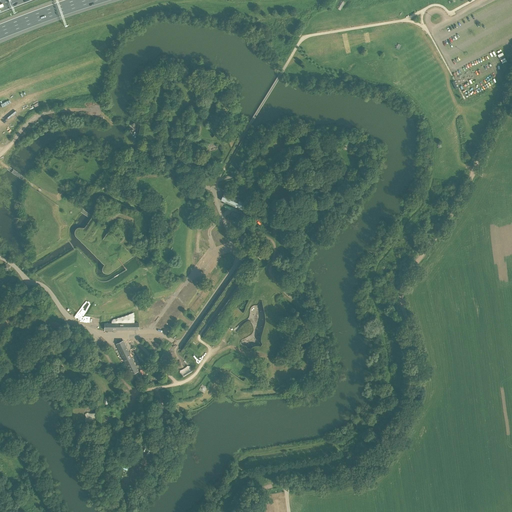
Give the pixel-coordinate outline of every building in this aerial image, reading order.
[(295,34),(294,35),(299,38),(304,29),(299,27),(298,28),(297,27),(297,29),(295,33),(294,34),(295,34)] [(221,200),(251,214),(255,206),(224,192),(221,200)] [(128,207),(113,200),(107,198),(104,196),(103,196),(101,196),(99,196),(99,197),(98,198),(97,199),(97,201),(97,202),(98,203),(99,205),(99,207),(92,217),(91,219),(84,228),(83,228),(79,228),(78,228),(77,228),(76,230),(75,231),(75,233),(75,235),(79,240),(104,265),(103,267),(102,269),(103,271),(104,272),(104,273),(106,274),(107,274),(108,274),(110,274),(111,272),(135,255),(136,254),(137,255),(139,257),(141,258),(143,258),(144,258),(145,257),(146,257),(146,256),(147,255),(147,253),(147,252),(146,250),(145,249),(143,248),(142,247),(147,230),(151,216),(151,215),(150,213),(149,212),(148,211),(147,210),(146,210),(145,210),(144,210),(143,210),(142,211),(141,212),(141,213),(128,207)] [(253,276),(299,309),(306,299),(290,288),(286,293),(275,285),(277,282),(256,267),(254,270),(244,263),(185,347),(190,353),(193,357),(214,372),(216,369),(227,377),(223,383),(239,394),(246,384),(199,351),(230,307),(234,353),(244,353),(253,352),(262,351),(271,350),(267,298),(258,298),(248,299),(241,299),(236,300),(253,276)] [(131,375),(139,371),(123,340),(116,344),(131,375)] [(205,394),(208,388),(202,385),(199,391),(205,394)] [(125,436),(122,433),(115,440),(118,443),(125,436)]
